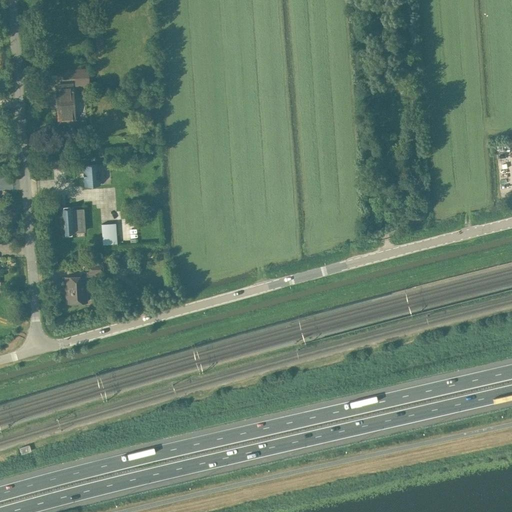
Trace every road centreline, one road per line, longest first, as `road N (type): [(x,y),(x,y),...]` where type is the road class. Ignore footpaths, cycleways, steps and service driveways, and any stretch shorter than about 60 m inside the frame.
road 1 (motorway): [(511,370),(0,492)]
road 2 (motorway): [(5,511),(511,391)]
road 3 (unclassified): [(35,349),(511,222)]
road 4 (unclassified): [(35,349),(12,0)]
